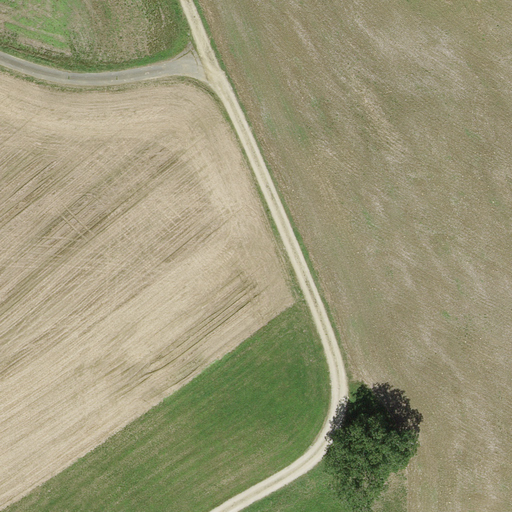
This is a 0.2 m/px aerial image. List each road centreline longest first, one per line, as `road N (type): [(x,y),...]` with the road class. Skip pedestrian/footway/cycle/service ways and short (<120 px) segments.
road 1 (track): [(224,511),(303,459),(333,424),(337,382),(180,0)]
road 2 (track): [(206,69),(85,80),(0,62)]
